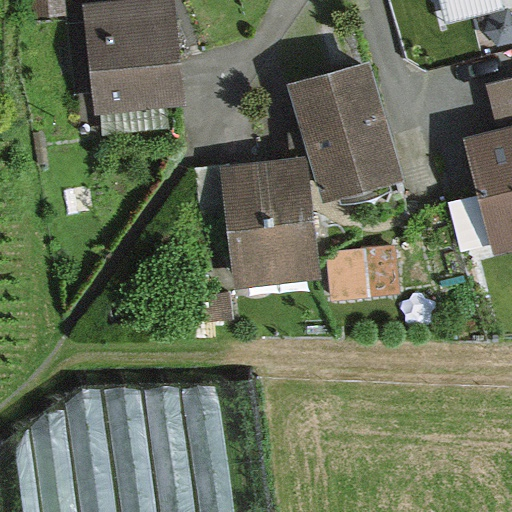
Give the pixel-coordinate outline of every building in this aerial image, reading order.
[(169,1),(84,10),(95,112),(180,103),(169,1)] [(362,53),(288,74),(313,157),(321,184),(394,163),(362,53)] [(511,130),(468,141),(496,250),(511,246),(511,130)] [(313,157),(220,169),(235,290),(324,279),(313,157)] [(420,266),(389,275),(405,331),(437,322),(420,266)]
